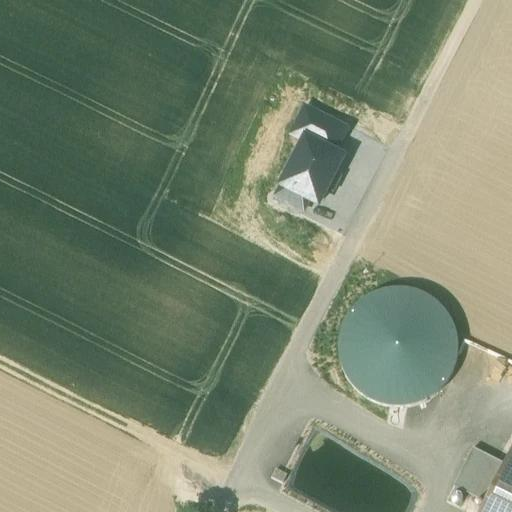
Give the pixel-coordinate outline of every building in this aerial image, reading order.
[(304,142),(305,140),(333,154),(345,131),(305,111),(293,136),(304,142)] [(304,142),(276,198),(303,212),(308,202),(318,206),(326,189),(332,192),(339,178),(333,176),(342,158),(333,154),(305,140),(304,142)] [(379,293),(350,315),(343,327),(339,349),(347,378),(374,403),(413,407),(446,386),(458,356),(452,321),(420,294),(379,293)] [(511,511),(511,449),(504,466),(485,503),(480,511),(511,511)] [(504,466),(473,451),(454,488),(485,503),(504,466)]
